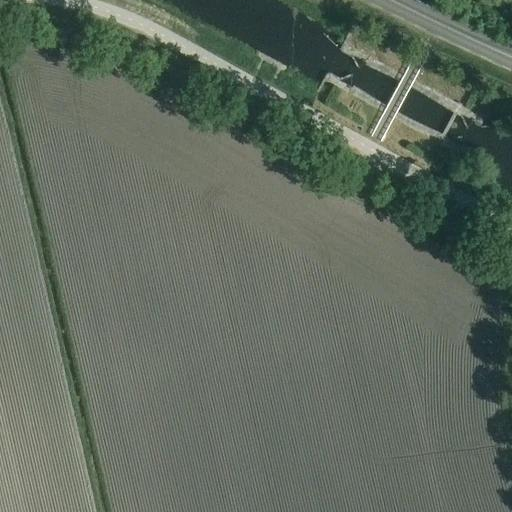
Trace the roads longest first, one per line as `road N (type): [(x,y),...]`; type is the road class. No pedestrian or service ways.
road 1 (unclassified): [(511,226),(179,43),(62,0)]
road 2 (primary): [(389,0),(503,54)]
